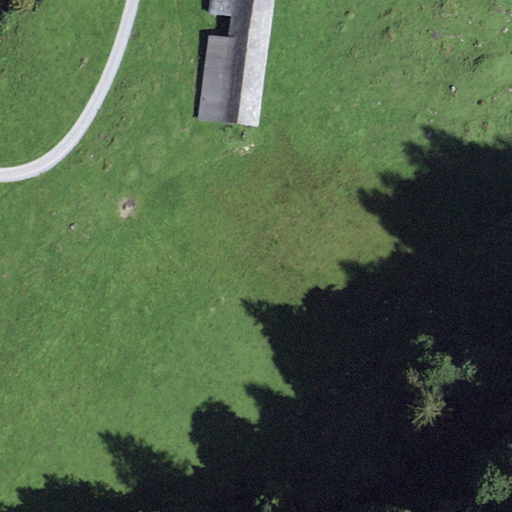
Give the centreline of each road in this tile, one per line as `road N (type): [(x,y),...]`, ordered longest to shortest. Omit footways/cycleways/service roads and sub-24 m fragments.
road 1 (track): [(40,170),(77,141),(99,105),(132,0)]
road 2 (track): [(40,170),(36,227),(0,361)]
